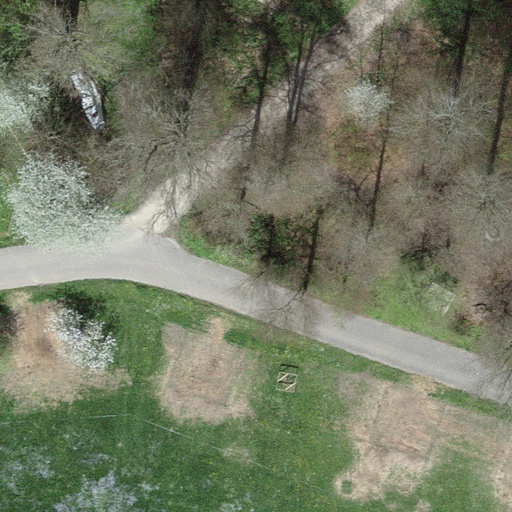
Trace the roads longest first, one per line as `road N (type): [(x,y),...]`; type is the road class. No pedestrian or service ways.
road 1 (residential): [(0,273),(64,264),(166,270),(511,387)]
road 2 (track): [(112,264),(375,0)]
